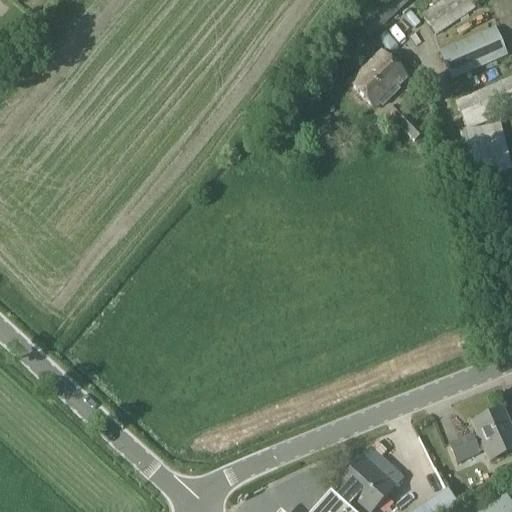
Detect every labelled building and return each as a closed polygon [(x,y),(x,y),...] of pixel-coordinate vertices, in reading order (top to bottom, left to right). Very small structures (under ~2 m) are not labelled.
[(411,0),(379,0),(354,25),(369,41),(411,0)] [(444,0),(420,17),(435,38),(474,11),(466,0),(444,0)] [(468,74),(506,58),(494,29),(439,54),(452,88),(471,81),(468,74)] [(337,67),(358,44),(343,30),(322,55),(337,67)] [(348,84),(374,110),(388,97),(396,103),(404,96),(396,88),(405,79),(380,53),(348,84)] [(511,77),(455,102),(467,133),(511,113),(511,77)] [(413,143),(423,134),(396,105),(386,115),(413,143)] [(472,183),(511,171),(500,125),(459,137),(472,183)] [(429,413),(401,421),(415,472),(443,464),(429,413)] [(484,449),(490,463),(511,452),(511,433),(503,414),(474,426),(480,439),(472,442),(470,437),(450,446),(458,465),(477,456),(476,453),(484,449)] [(374,511),(402,479),(370,451),(329,495),(328,495),(313,511),(347,511),(348,511),(352,506),(359,511),(374,511)] [(410,511),(447,511),(450,511),(438,493),(410,511)] [(511,511),(511,506),(504,495),(480,511),(511,511)]
